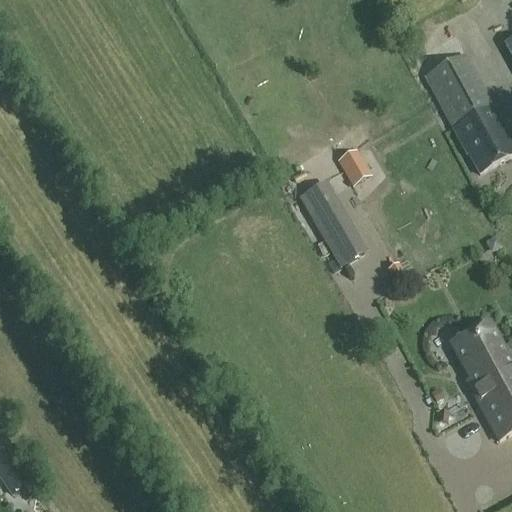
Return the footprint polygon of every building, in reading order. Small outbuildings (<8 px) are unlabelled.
[(494,110),(466,58),(425,80),(467,157),(468,156),(479,177),(511,159),(511,146),(509,141),(506,141),(502,134),(504,132),(493,111),(494,110)] [(356,151),(339,163),(353,185),(371,173),(356,151)] [(341,272),(369,256),(327,185),(299,201),(341,272)] [(405,279),(398,266),(389,271),(396,284),(405,279)] [(507,359),(489,326),(450,347),(462,368),(466,367),(472,378),(466,385),(499,444),(511,436),(511,359),(511,357),(507,359)] [(29,486),(19,472),(6,452),(0,456),(0,480),(2,484),(12,497),(29,486)]
